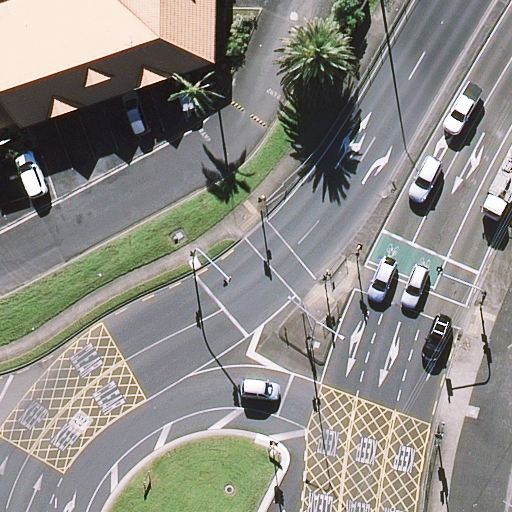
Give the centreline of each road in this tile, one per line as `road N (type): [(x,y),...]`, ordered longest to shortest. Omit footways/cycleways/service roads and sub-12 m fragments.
road 1 (trunk): [(119,396),(324,210),(457,0)]
road 2 (trunk): [(511,89),(426,251),(340,459)]
road 3 (trunk): [(119,396),(177,385),(240,386),(287,404),(322,430),(340,459)]
road 4 (trunk): [(25,511),(39,475),(96,407)]
